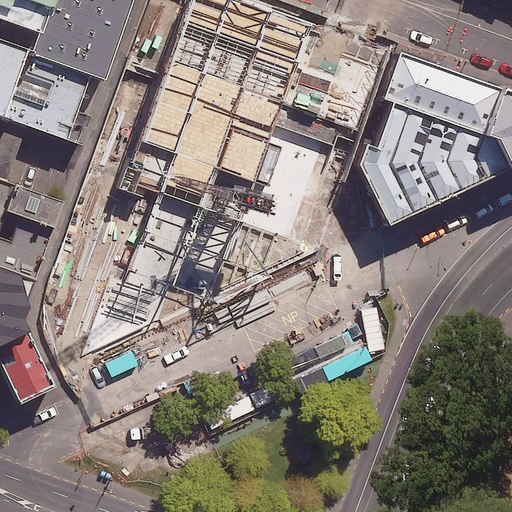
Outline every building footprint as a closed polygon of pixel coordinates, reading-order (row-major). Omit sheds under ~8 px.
[(41,0),(0,0),(0,18),(30,30),(41,0)] [(375,217),(349,163),(356,142),(374,96),(391,53),(231,0),(148,0),(45,299),(41,316),(46,335),(56,358),(78,360),(375,217)] [(137,0),(60,0),(42,47),(110,72),(137,0)] [(103,72),(0,32),(0,111),(77,141),(103,72)] [(491,88),(391,53),(374,96),(385,99),(475,133),(491,88)] [(511,95),(491,88),(475,133),(487,138),(501,168),(511,162),(511,95)] [(475,133),(385,99),(367,146),(356,142),(349,163),(375,217),(379,226),(501,168),(487,138),(475,133)] [(23,127),(0,118),(0,170),(6,173),(23,127)] [(54,195),(0,174),(0,262),(26,271),(54,195)] [(0,330),(19,322),(13,308),(26,271),(0,262),(0,330)] [(48,379),(22,325),(0,335),(0,368),(13,396),(48,379)]
